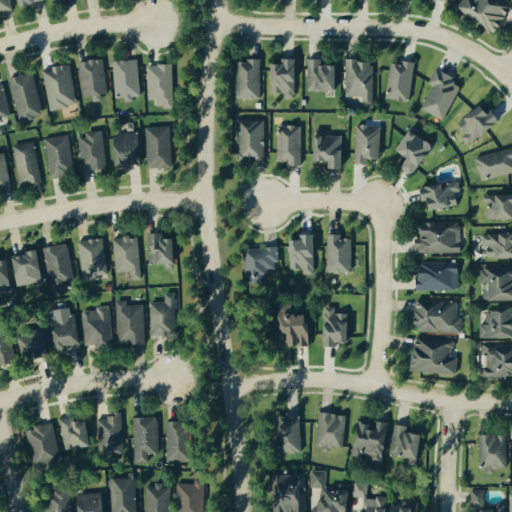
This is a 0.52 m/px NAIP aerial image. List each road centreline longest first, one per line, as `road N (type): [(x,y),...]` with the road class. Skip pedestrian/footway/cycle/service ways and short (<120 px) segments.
road 1 (tertiary): [(215,0),(201,133),(206,242),(242,511)]
road 2 (residential): [(511,84),(479,55),(435,34),(212,25)]
road 3 (residential): [(226,383),(321,380),(511,403)]
road 4 (residential): [(204,200),(106,204),(0,221)]
road 5 (residential): [(381,201),(381,343),(372,385)]
road 6 (residential): [(170,379),(90,380),(0,400)]
road 7 (residential): [(156,22),(0,44)]
